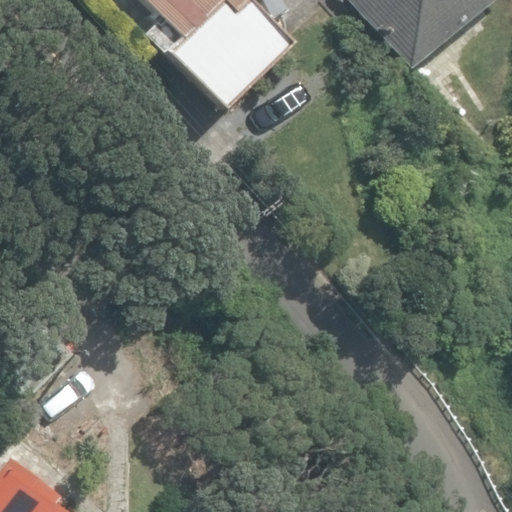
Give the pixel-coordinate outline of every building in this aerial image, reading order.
[(139,35),(214,111),(284,42),(242,0),(138,0),(156,18),(139,35)] [(342,0),(399,67),(477,0),(342,0)] [(0,351),(0,365),(28,394),(68,354),(32,319),(0,351)] [(169,394),(124,345),(94,373),(138,422),(169,394)] [(0,458),(0,511),(58,511),(48,503),(54,495),(3,455),(0,458)]
